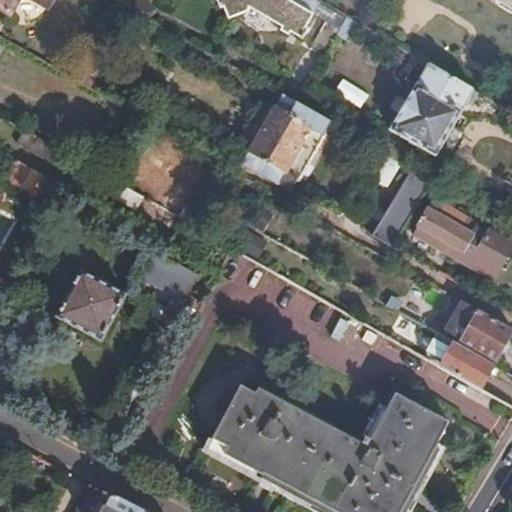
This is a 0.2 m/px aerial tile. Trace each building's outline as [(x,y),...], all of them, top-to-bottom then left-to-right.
[(0,0),(0,33),(10,14),(12,14),(19,0),(0,0)] [(131,0),(127,8),(151,22),(159,7),(146,0),(131,0)] [(318,3),(313,0),(221,0),(222,1),(220,2),(224,11),(226,11),(231,21),(249,13),(251,9),(283,27),(281,31),(288,35),(290,32),(301,39),(308,27),(305,25),(318,3)] [(511,0),(491,0),(511,11),(511,0)] [(310,50),(324,58),(339,32),(325,24),(310,50)] [(461,111),(473,92),(429,67),(418,87),(417,85),(391,130),(438,156),(462,113),(461,111)] [(340,78),(331,92),(358,109),(367,95),(340,78)] [(245,163),(263,173),(301,108),(276,93),(273,98),(280,102),(276,108),(273,106),(266,110),(246,143),(248,151),(252,153),(245,163)] [(301,108),(263,173),(280,184),(282,184),(292,189),(298,180),(301,181),(326,137),(323,136),(327,129),(332,131),(334,127),(301,108)] [(61,168),(68,156),(24,130),(17,143),(61,168)] [(36,200),(49,177),(7,152),(0,148),(0,173),(7,177),(4,182),(36,200)] [(380,161),(372,180),(387,186),(395,168),(380,161)] [(135,210),(143,198),(99,173),(92,186),(135,210)] [(373,236),(394,248),(429,186),(410,175),(373,236)] [(478,226),(434,200),(420,226),(434,234),(429,243),(444,253),(450,244),(463,252),(478,226)] [(0,211),(0,255),(15,217),(0,211)] [(235,247),(255,258),(263,242),(244,231),(235,247)] [(201,278),(158,254),(143,281),(172,297),(163,315),(178,323),(201,278)] [(55,317),(101,341),(126,296),(80,272),(55,317)] [(497,359),(511,334),(511,328),(464,302),(448,330),(497,359)] [(433,363),(480,390),(495,365),(495,364),(458,342),(456,343),(447,338),(433,363)] [(254,396),(241,389),(213,442),(227,450),(226,455),(333,511),(402,511),(447,426),(396,399),(373,439),(371,442),(365,439),(361,446),(259,392),(254,396)] [(28,453),(6,441),(0,452),(0,454),(13,462),(20,466),(22,463),(28,453)] [(40,459),(28,453),(22,463),(29,467),(35,471),(40,459)] [(20,466),(13,462),(6,476),(14,480),(20,466)] [(14,480),(21,483),(29,467),(22,463),(20,466),(14,480)] [(139,511),(101,492),(90,511),(139,511)]
